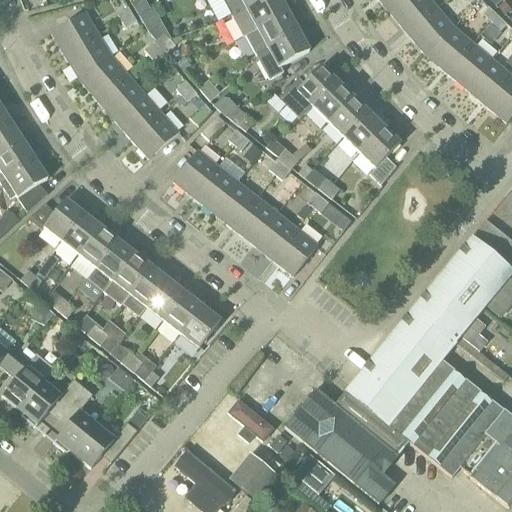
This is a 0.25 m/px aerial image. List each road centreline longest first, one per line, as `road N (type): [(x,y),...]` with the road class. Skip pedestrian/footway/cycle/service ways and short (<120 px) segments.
road 1 (residential): [(269,320),(149,226),(58,133),(0,19)]
road 2 (unclassified): [(269,320),(353,358),(497,180)]
road 3 (residential): [(107,511),(269,320)]
road 4 (residential): [(497,180),(384,81),(328,0)]
